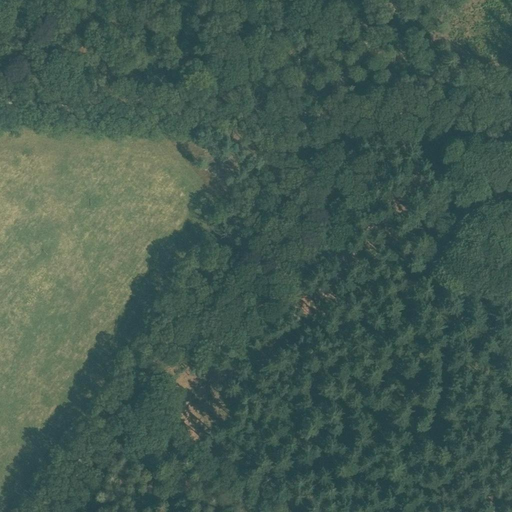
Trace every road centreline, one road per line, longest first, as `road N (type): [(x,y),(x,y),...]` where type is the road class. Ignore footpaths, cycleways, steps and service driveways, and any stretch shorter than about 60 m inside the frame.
road 1 (track): [(511,121),(0,103)]
road 2 (track): [(325,116),(58,511)]
